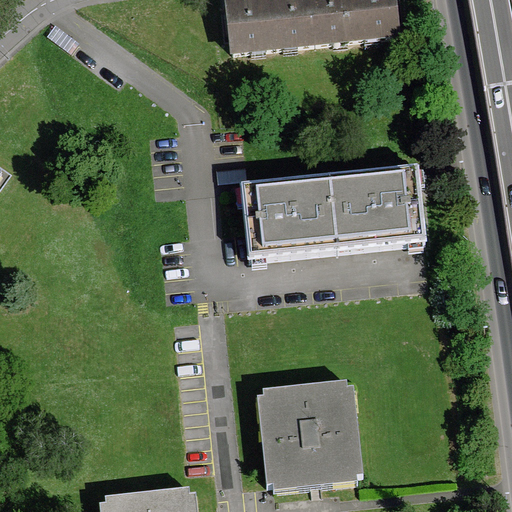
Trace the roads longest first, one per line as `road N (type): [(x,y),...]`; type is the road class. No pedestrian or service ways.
road 1 (primary): [(458,0),(511,340)]
road 2 (primary): [(491,0),(511,120)]
